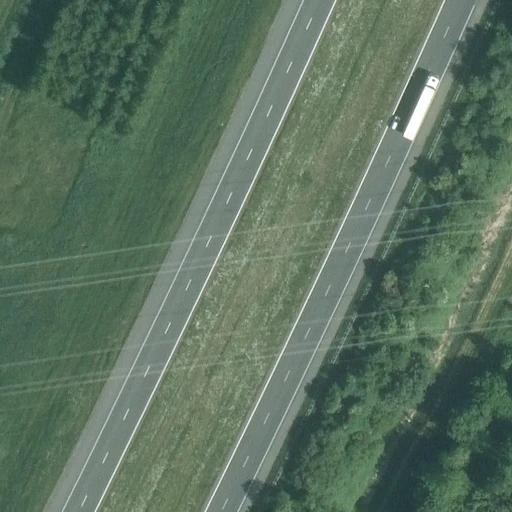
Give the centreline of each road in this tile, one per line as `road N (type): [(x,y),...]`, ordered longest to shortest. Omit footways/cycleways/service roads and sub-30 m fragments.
road 1 (motorway): [(318,0),(78,511)]
road 2 (motorway): [(221,511),(459,0)]
